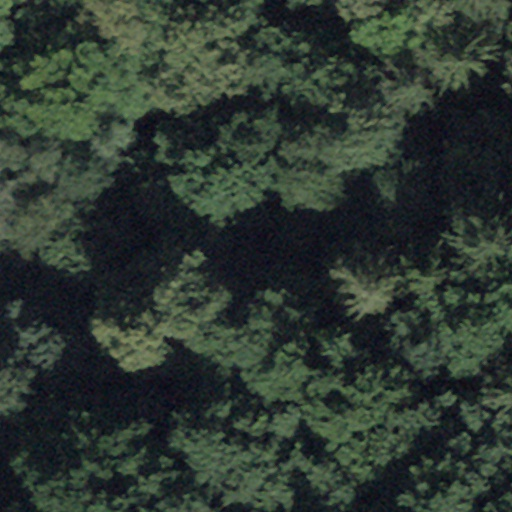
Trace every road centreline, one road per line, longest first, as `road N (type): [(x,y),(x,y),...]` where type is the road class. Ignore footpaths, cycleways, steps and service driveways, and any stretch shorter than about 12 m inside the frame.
road 1 (track): [(511,37),(319,273),(215,373),(136,427),(26,438),(0,454)]
road 2 (track): [(26,438),(110,377),(158,293),(220,111),(35,251),(0,263)]
